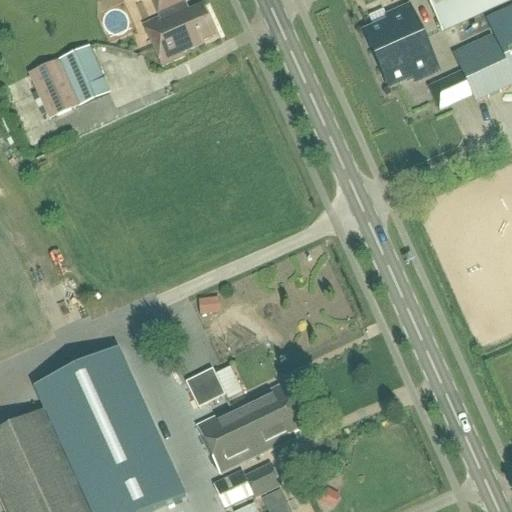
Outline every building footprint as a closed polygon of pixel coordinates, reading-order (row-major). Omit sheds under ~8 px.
[(152,0),(162,23),(146,30),(163,70),(184,61),(183,57),(203,49),(202,45),(215,39),(203,10),(190,15),(186,5),(188,4),(186,0),(152,0)] [(511,0),(426,0),(444,37),(511,5),(511,0)] [(386,19),(388,24),(364,35),(374,56),(376,55),(382,69),(380,70),(389,92),(414,81),(416,86),(439,76),(409,8),(386,19)] [(511,11),(487,23),(511,78),(511,11)] [(511,91),(511,90),(498,59),(490,40),(453,57),(476,107),(511,91)] [(90,51),(58,64),(30,77),(51,123),(79,111),(110,97),(90,51)] [(408,124),(453,104),(444,85),(423,94),(419,85),(395,95),(408,124)] [(408,123),(412,135),(458,121),(454,108),(408,123)] [(161,511),(187,501),(119,353),(35,392),(45,415),(42,416),(0,435),(0,495),(7,511),(161,511)] [(199,412),(226,399),(213,373),(186,386),(199,412)] [(198,431),(197,432),(209,456),(297,413),(293,405),(296,403),(290,391),(287,392),(285,388),(282,389),(283,390),(198,431)] [(209,456),(221,480),(240,470),(241,470),(293,445),(290,439),(306,431),(297,413),(209,456)] [(224,511),(227,511),(255,499),(256,502),(281,490),(271,468),(245,480),(243,475),(213,489),(224,511)] [(323,490),(318,502),(329,508),(335,496),(323,490)]
